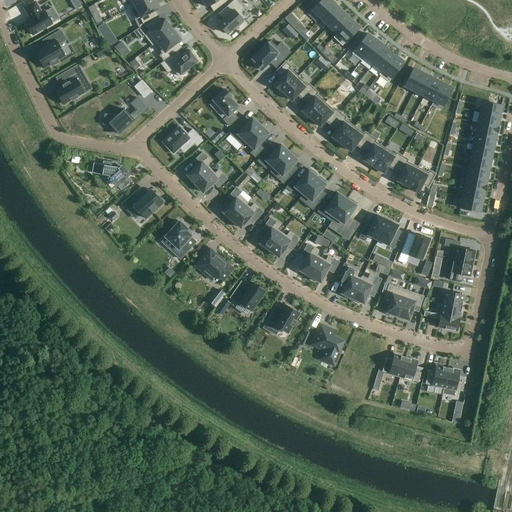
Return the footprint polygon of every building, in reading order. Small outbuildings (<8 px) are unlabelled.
[(146,0),(132,7),(130,8),(136,19),(134,19),(138,27),(150,21),(147,14),(158,9),(154,0),(146,0)] [(228,14),(224,17),(217,23),(219,24),(217,25),(221,31),(223,29),(226,34),(236,26),(237,27),(243,23),(241,21),(244,19),(238,12),(243,8),(236,0),(233,0),(226,6),(227,7),(230,12),(229,13),(228,14)] [(330,0),(321,0),(312,10),(320,19),(334,4),(330,0)] [(42,13),(36,2),(24,8),(30,19),(25,22),(33,35),(52,24),(45,11),(42,13)] [(334,4),(320,19),(328,26),(342,12),(334,4)] [(94,5),(88,8),(91,14),(97,10),(94,5)] [(342,12),(328,26),(336,34),(350,19),(342,12)] [(149,22),(133,32),(139,40),(144,36),(152,46),(155,43),(173,30),(169,26),(171,25),(167,20),(165,21),(164,19),(161,22),(154,28),(149,22)] [(336,34),(333,37),(342,46),(359,28),(350,19),(336,34)] [(301,25),(295,30),(302,37),(305,34),(308,32),(301,25)] [(173,30),(155,43),(160,48),(162,52),(158,55),(164,61),(173,54),(169,48),(177,41),(180,39),(179,37),(180,36),(176,32),(175,33),(173,30)] [(293,30),(288,35),(292,39),(297,35),(293,30)] [(367,34),(352,54),(362,61),(364,57),(377,41),(367,34)] [(46,47),(35,53),(40,61),(38,62),(42,69),(51,64),(52,66),(58,62),(57,60),(65,56),(54,38),(54,37),(53,35),(52,35),(51,36),(43,41),(46,47)] [(275,56),(281,63),(282,62),(287,57),(291,53),(281,43),(277,47),(270,41),(252,59),(256,63),(255,64),(260,70),(269,62),(275,56)] [(377,41),(364,57),(372,64),(373,64),(385,48),(377,41)] [(109,47),(96,54),(100,60),(112,53),(109,47)] [(385,48),(373,64),(382,71),(394,55),(385,48)] [(171,56),(162,63),(169,72),(173,69),(178,76),(181,74),(182,75),(188,71),(187,69),(197,62),(194,58),(196,57),(191,51),(190,52),(188,51),(175,61),(171,56)] [(331,53),(326,58),(332,64),(337,59),(331,53)] [(382,71),(379,75),(389,82),(404,62),(394,55),(382,71)] [(289,67),(285,63),(276,72),(280,77),(272,85),(278,91),(279,90),(282,93),(297,77),(288,69),(289,67)] [(77,79),(83,75),(78,65),(59,76),(64,85),(55,90),(64,105),(85,93),(77,79)] [(414,68),(404,88),(413,93),(423,73),(414,68)] [(423,73),(413,93),(423,97),(433,78),(423,73)] [(306,85),(297,77),(282,93),(291,101),(298,93),(303,97),(312,88),(307,83),(306,85)] [(433,78),(423,97),(433,102),(443,83),(433,78)] [(144,98),(151,91),(141,81),(134,87),(144,98)] [(443,83),(433,102),(442,107),(452,88),(443,83)] [(318,93),(312,88),(303,97),(309,102),(306,105),(300,111),(306,117),(308,116),(310,118),(325,102),(316,95),(318,93)] [(224,89),(213,100),(227,116),(223,120),(229,126),(237,118),(232,112),(238,107),(229,98),(231,96),(224,89)] [(366,92),(364,95),(369,99),(372,94),(367,90),(366,92)] [(105,123),(105,125),(111,126),(110,133),(118,134),(119,134),(147,108),(139,100),(137,98),(130,103),(136,110),(129,116),(124,109),(117,116),(106,114),(106,118),(105,123)] [(327,119),(332,123),(340,113),(335,109),(333,110),(325,102),(310,118),(320,127),(324,122),(327,119)] [(482,102),(479,113),(499,117),(501,106),(482,102)] [(340,113),(332,123),(338,128),(335,131),(331,136),(335,140),(334,141),(340,145),(354,127),(345,120),(346,118),(340,113)] [(479,113),(477,123),(497,127),(499,117),(479,113)] [(388,116),(384,122),(390,126),(394,119),(388,116)] [(238,125),(230,134),(242,145),(243,146),(246,142),(245,142),(261,126),(252,118),(242,129),(238,125)] [(477,123),(475,134),(495,138),(497,127),(477,123)] [(261,126),(245,142),(246,142),(254,150),(250,153),(255,157),(263,149),(259,144),(269,134),(261,126)] [(192,130),(186,136),(178,127),(160,143),(172,156),(179,150),(182,154),(193,145),(195,148),(202,142),(192,130)] [(363,147),(370,136),(364,132),(363,134),(354,127),(340,145),(345,150),(347,148),(351,151),(357,143),(363,147)] [(409,128),(406,134),(410,137),(414,131),(409,128)] [(374,131),(370,136),(376,140),(380,135),(374,131)] [(475,134),(473,144),(493,148),(495,138),(475,134)] [(138,145),(142,150),(153,140),(150,136),(138,145)] [(373,167),(385,149),(374,142),(376,140),(370,136),(363,147),(369,151),(367,154),(363,160),(373,167)] [(222,140),(217,145),(222,149),(226,145),(222,140)] [(473,144),(471,155),(491,159),(493,148),(473,144)] [(265,152),(257,161),(265,169),(270,165),(273,168),(274,169),(289,152),(280,145),(269,156),(265,152)] [(394,155),(385,149),(373,167),(377,169),(376,170),(382,174),(383,173),(384,173),(388,167),(390,164),(395,167),(402,156),(395,153),(394,155)] [(127,160),(130,163),(139,154),(136,150),(127,160)] [(193,185),(210,169),(206,165),(210,161),(202,152),(194,161),(198,165),(187,175),(190,178),(188,179),(193,185)] [(273,168),(270,172),(283,184),(291,175),(287,171),(297,160),(296,159),(297,158),(292,152),(290,154),(289,152),(274,169),(273,168)] [(471,155),(469,165),(488,169),(491,159),(471,155)] [(408,160),(402,156),(395,167),(401,171),(400,174),(396,181),(407,186),(417,167),(407,162),(408,160)] [(119,165),(104,162),(104,165),(93,163),(92,173),(110,176),(110,177),(109,177),(111,178),(106,182),(111,188),(115,184),(120,191),(131,181),(127,176),(128,174),(122,167),(119,169),(117,167),(117,165),(119,165)] [(469,165),(467,176),(486,180),(488,169),(469,165)] [(249,167),(244,172),(249,176),(254,171),(249,167)] [(417,167),(407,186),(411,188),(410,189),(418,193),(422,186),(423,182),(429,185),(435,174),(428,170),(427,172),(417,167)] [(193,185),(199,191),(200,189),(203,193),(214,183),(218,187),(227,179),(219,170),(215,174),(210,169),(193,185)] [(293,178),(286,188),(291,192),(295,187),(303,194),(317,177),(315,176),(317,174),(311,170),(309,171),(308,170),(298,182),(293,178)] [(243,174),(239,179),(245,185),(249,180),(243,174)] [(467,176),(464,187),(484,191),(486,180),(467,176)] [(317,177),(303,194),(311,201),(307,206),(312,210),(320,201),(315,197),(326,185),(324,184),(326,182),(320,177),(319,179),(317,177)] [(464,187),(462,197),(482,201),(484,191),(464,187)] [(230,221),(245,204),(247,202),(238,195),(240,192),(236,188),(228,197),(232,201),(223,212),(226,215),(225,216),(230,221)] [(260,189),(256,193),(260,198),(264,193),(260,189)] [(128,211),(134,206),(145,219),(164,202),(158,196),(157,197),(150,190),(139,200),(134,193),(122,204),(128,211)] [(324,202),(317,212),(332,221),(347,199),(337,193),(329,205),(324,202)] [(462,197),(460,208),(480,212),(482,201),(462,197)] [(347,199),(332,221),(337,225),(335,230),(348,239),(358,225),(348,218),(356,206),(355,205),(356,203),(349,199),(348,200),(347,199)] [(245,204),(230,221),(236,226),(237,225),(240,228),(250,217),(255,221),(263,212),(254,204),(250,208),(245,204)] [(113,212),(109,216),(113,220),(117,216),(113,212)] [(365,225),(359,237),(365,240),(367,235),(377,240),(387,220),(376,215),(370,227),(365,225)] [(277,229),(280,225),(270,218),(263,228),(268,231),(259,243),(263,246),(262,247),(268,252),(281,233),(277,229)] [(387,220),(377,240),(388,245),(387,246),(393,249),(398,240),(392,237),(396,229),(398,225),(387,220)] [(186,231),(187,229),(186,228),(187,226),(182,222),(181,223),(179,222),(178,223),(176,222),(172,227),(173,228),(165,237),(174,245),(170,250),(180,259),(190,248),(184,243),(191,236),(186,231)] [(327,239),(330,234),(325,231),(322,236),(327,239)] [(292,249),(299,239),(290,232),(286,237),(281,233),(268,252),(274,256),(275,255),(279,257),(287,245),(292,249)] [(405,242),(397,261),(405,264),(409,255),(422,260),(430,239),(416,234),(412,245),(405,242)] [(318,236),(315,241),(326,248),(329,242),(318,236)] [(450,246),(447,259),(472,264),(475,251),(458,248),(459,242),(446,239),(444,245),(450,246)] [(315,255),(318,250),(308,244),(302,255),(307,258),(299,270),(303,272),(302,274),(309,278),(320,258),(315,255)] [(209,249),(195,266),(212,280),(216,276),(222,281),(233,269),(209,249)] [(309,278),(315,282),(316,280),(320,282),(327,270),(333,273),(339,262),(328,256),(326,261),(320,258),(309,278)] [(469,276),(472,264),(447,259),(443,278),(460,282),(462,275),(469,276)] [(423,266),(430,269),(432,263),(426,260),(423,266)] [(342,278),(339,286),(341,287),(344,288),(342,293),(346,295),(345,297),(352,300),(361,279),(356,276),(358,271),(347,267),(342,277),(342,278)] [(169,268),(164,274),(169,278),(174,272),(169,268)] [(390,269),(388,276),(402,281),(404,274),(390,269)] [(361,279),(352,300),(359,303),(359,301),(363,303),(369,290),(375,292),(381,278),(370,273),(368,279),(362,276),(361,279)] [(417,278),(414,285),(429,290),(431,283),(417,278)] [(246,289),(239,284),(230,298),(238,303),(238,302),(252,311),(264,292),(250,282),(246,289)] [(397,318),(406,291),(389,285),(385,296),(391,298),(386,312),(390,314),(390,315),(397,318)] [(220,290),(210,303),(216,307),(226,295),(220,290)] [(397,318),(404,320),(405,318),(409,320),(413,306),(419,308),(423,296),(406,291),(397,318)] [(461,307),(464,295),(445,292),(443,304),(461,307)] [(224,299),(219,306),(225,310),(230,303),(224,299)] [(443,304),(440,314),(440,315),(459,319),(461,307),(443,304)] [(288,334),(292,326),(293,326),(296,321),(295,321),(300,313),(285,305),(281,311),(275,308),(263,328),(270,332),(274,326),(288,334)] [(440,315),(440,314),(430,312),(429,317),(439,319),(438,327),(456,331),(459,319),(440,315)] [(342,341),(332,336),(334,331),(320,324),(311,345),(323,350),(320,359),(334,365),(341,350),(339,349),(342,341)] [(406,358),(394,354),(392,360),(386,358),(382,371),(400,377),(406,358)] [(400,377),(418,382),(422,369),(415,367),(417,361),(406,358),(400,377)] [(447,368),(436,365),(435,371),(428,370),(425,384),(443,388),(447,368)] [(443,388),(462,391),(465,377),(458,376),(459,370),(447,368),(443,388)] [(454,414),(452,422),(459,423),(460,415),(454,414)]
